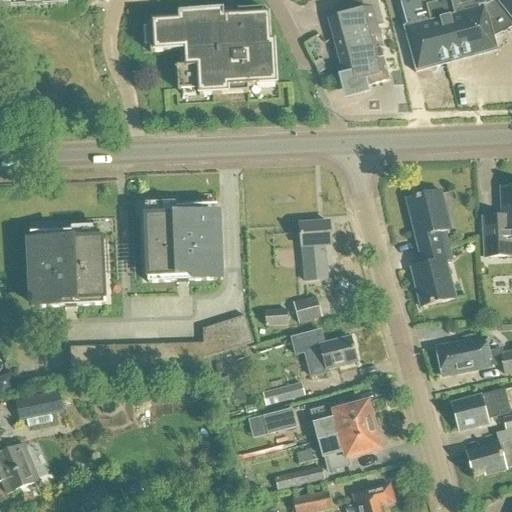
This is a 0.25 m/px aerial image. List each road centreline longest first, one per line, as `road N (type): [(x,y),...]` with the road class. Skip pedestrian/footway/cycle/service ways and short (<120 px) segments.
road 1 (residential): [(452,511),(345,143)]
road 2 (secondary): [(0,158),(345,143)]
road 3 (secondary): [(511,138),(345,143)]
